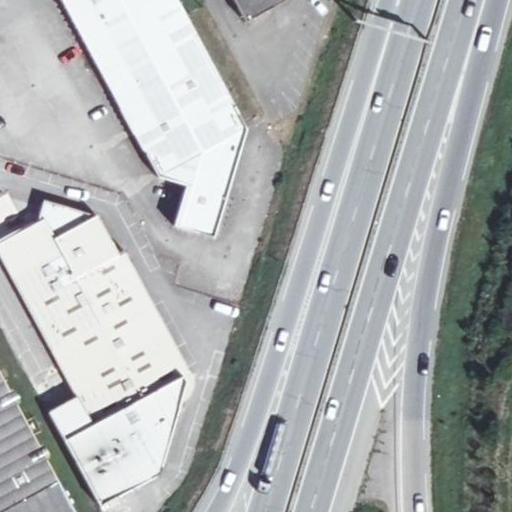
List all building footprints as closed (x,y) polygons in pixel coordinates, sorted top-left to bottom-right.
[(62,0),(159,176),(184,185),(173,223),(213,237),(246,130),(176,0),(62,0)] [(233,0),(245,22),(286,0),(233,0)] [(0,244),(0,252),(78,398),(93,426),(185,376),(190,373),(125,252),(119,255),(115,248),(99,219),(45,202),(41,214),(38,225),(0,244)] [(119,255),(125,252),(121,245),(115,248),(119,255)] [(0,511),(75,511),(0,372),(0,511)] [(188,383),(185,376),(93,426),(78,398),(63,405),(50,413),(101,507),(160,474),(188,383)]
